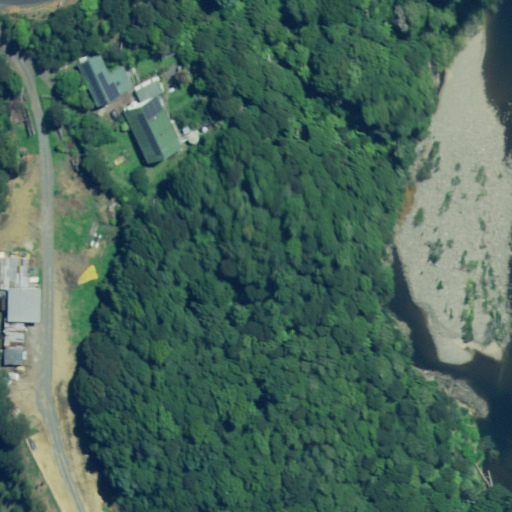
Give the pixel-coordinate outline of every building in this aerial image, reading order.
[(112,70),(102,51),(79,62),(98,101),(134,83),(124,64),(112,70)] [(164,92),(158,79),(137,90),(143,101),(125,110),(149,158),(183,141),(160,94),(164,92)] [(31,256),(0,255),(0,285),(30,287),(31,256)] [(8,316),(26,317),(40,318),(42,288),(10,286),(8,316)] [(26,317),(8,316),(8,319),(5,319),(5,332),(7,332),(6,363),(24,363),(26,317)]
